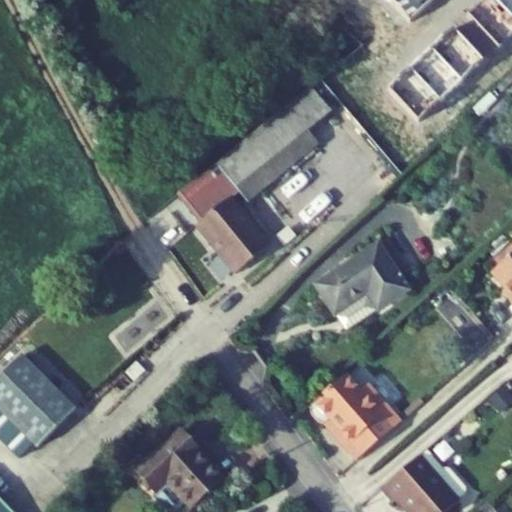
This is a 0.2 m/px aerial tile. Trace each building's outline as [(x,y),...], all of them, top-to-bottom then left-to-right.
[(484,0),(411,0),(403,8),(393,18),(382,27),(373,37),(363,46),(341,66),(383,111),(492,8),(484,0)] [(365,0),(361,5),(382,27),(393,18),(375,0),(365,0)] [(375,0),(393,18),(403,8),(394,0),(375,0)] [(394,0),(403,8),(411,0),(394,0)] [(511,29),(511,0),(484,0),(492,8),(511,29)] [(373,37),(382,27),(361,5),(351,14),(373,37)] [(339,25),(363,46),(373,37),(351,14),(339,25)] [(256,197),(344,127),(312,87),(224,158),(256,197)] [(240,193),(248,203),(256,197),(224,158),(179,194),(201,222),(197,225),(237,275),(270,248),(232,200),(240,193)] [(400,277),(409,271),(389,239),(379,245),(400,277)] [(511,256),(511,244),(490,264),(496,270),(511,256)] [(380,310),(408,291),(400,277),(379,245),(316,286),(336,315),(368,293),(380,310)] [(511,303),(511,256),(496,270),(493,274),(511,295),(511,301),(511,303)] [(336,315),(347,332),(380,310),(368,293),(336,315)] [(0,378),(0,409),(37,448),(76,410),(23,355),(0,378)] [(346,375),(310,408),(310,409),(311,411),(313,415),(315,419),(319,423),(325,426),(326,425),(332,420),(340,429),(337,432),(348,444),(345,447),(357,461),(401,423),(368,385),(360,392),(346,375)] [(491,399),(503,409),(511,397),(511,394),(502,386),(491,399)] [(401,416),(405,419),(423,402),(421,399),(401,416)] [(332,420),(326,425),(345,447),(348,444),(337,432),(340,429),(332,420)] [(192,507),(223,479),(181,432),(138,471),(157,492),(157,498),(169,511),(177,511),(188,503),(192,507)] [(443,470),(428,452),(421,459),(435,476),(443,470)] [(399,500),(409,511),(449,511),(459,504),(458,502),(466,496),(466,489),(450,470),(443,470),(435,476),(421,459),(420,458),(383,490),(395,504),(399,500)] [(13,511),(0,498),(0,511),(13,511)]
